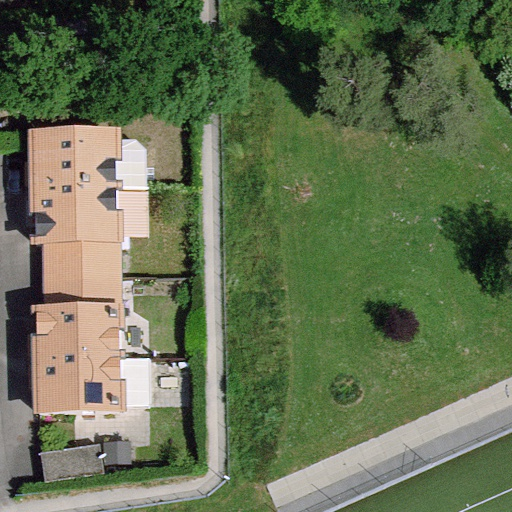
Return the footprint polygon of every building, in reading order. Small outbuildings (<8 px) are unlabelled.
[(57,15),(56,69),(117,69),(120,15),(57,15)] [(0,70),(42,71),(43,32),(0,30),(0,70)] [(38,195),(119,193),(118,145),(118,141),(36,143),(37,150),(38,195)] [(118,145),(119,193),(148,193),(147,154),(138,145),(118,145)] [(50,247),(119,246),(119,193),(38,195),(39,247),(50,247)] [(50,283),(120,281),(119,246),(50,247),(50,283)] [(51,319),(120,317),(120,281),(50,283),(51,319)] [(40,320),(41,363),(122,363),(120,317),(51,319),(40,320)] [(122,363),(41,363),(41,417),(122,415),(122,363)] [(101,449),(42,457),(47,487),(106,477),(101,449)]
